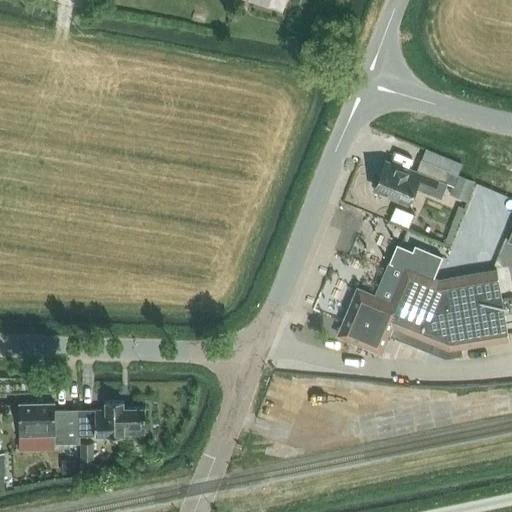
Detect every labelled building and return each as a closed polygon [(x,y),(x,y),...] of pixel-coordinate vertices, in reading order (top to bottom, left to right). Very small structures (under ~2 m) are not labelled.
[(382,168),(374,186),(395,195),(394,198),(407,204),(414,187),(441,199),(447,184),(450,185),(468,193),(473,180),(456,174),(456,175),(448,171),(420,160),(416,171),(407,167),(406,169),(385,160),(382,168)] [(465,200),(468,193),(450,185),(447,193),(465,200)] [(393,214),(410,222),(416,208),(398,201),(393,214)] [(482,216),(474,243),(497,250),(505,223),(482,216)] [(511,298),(511,296),(501,297),(496,269),(449,277),(446,283),(433,277),(442,256),(414,245),(412,250),(398,244),(392,260),(406,266),(399,281),(397,280),(394,287),(397,288),(391,301),(400,304),(388,334),(430,351),(431,349),(446,354),(451,353),(452,356),(462,354),(460,347),(508,339),(504,313),(511,311),(511,298)] [(448,275),(451,266),(442,263),(439,271),(448,275)] [(400,304),(391,301),(356,286),(342,322),(345,324),(341,333),(364,342),(363,345),(380,352),(388,334),(400,304)] [(145,423),(145,406),(123,406),(123,399),(104,400),(105,408),(78,408),(79,434),(84,434),(124,433),(124,432),(144,432),(144,423),(145,423)] [(78,408),(54,409),(54,401),(18,402),(19,435),(54,434),(54,442),(79,442),(78,408)] [(81,457),(93,457),(92,441),(80,441),(81,457)]
